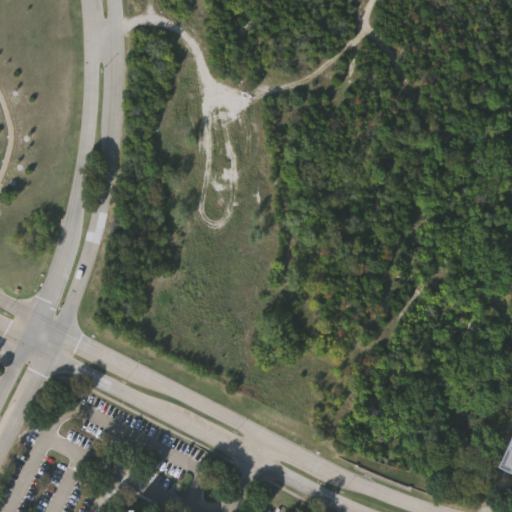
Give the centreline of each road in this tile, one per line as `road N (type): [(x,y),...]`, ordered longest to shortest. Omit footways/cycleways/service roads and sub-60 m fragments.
road 1 (tertiary): [(84,0),(89,75),(77,194),(58,268),(23,342)]
road 2 (tertiary): [(57,332),(104,201),(112,119)]
road 3 (track): [(363,24),(302,81),(218,105)]
road 4 (tertiary): [(46,354),(191,427)]
road 5 (tertiary): [(257,436),(135,372)]
road 6 (tertiary): [(248,456),(360,511)]
